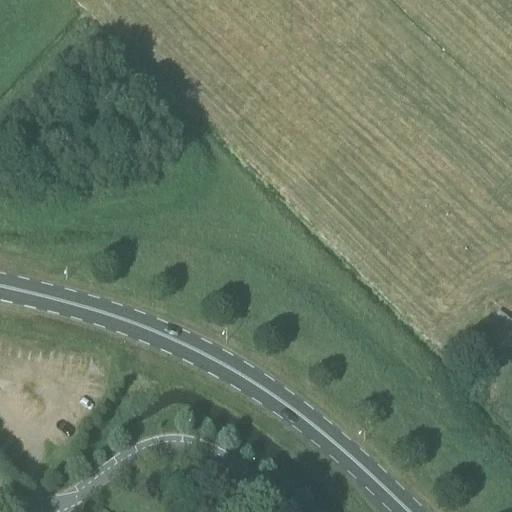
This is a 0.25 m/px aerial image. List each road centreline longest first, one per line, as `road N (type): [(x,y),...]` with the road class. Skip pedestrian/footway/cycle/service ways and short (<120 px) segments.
road 1 (secondary): [(409,511),(291,408),(182,342),(0,286)]
road 2 (residential): [(284,511),(240,467),(172,442),(134,455),(69,499),(23,511)]
